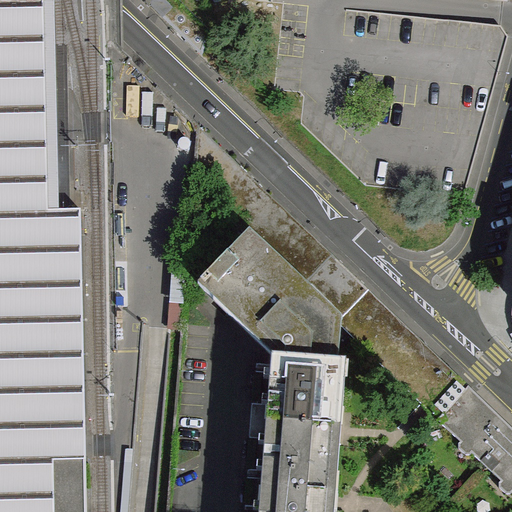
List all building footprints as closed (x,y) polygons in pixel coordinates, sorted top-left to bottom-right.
[(0,511),(89,511),(83,211),(65,211),(50,211),(46,3),(20,3),(0,3),(0,511)] [(321,245),(200,128),(195,187),(247,235),(250,232),(342,321),(342,327),(429,411),(432,408),(461,379),(321,245)] [(244,329),(272,356),(340,361),(342,327),(342,321),(250,232),(247,235),(199,286),(204,291),(244,329)] [(267,422),(341,427),(346,362),(340,361),(272,356),(267,422)] [(441,417),(470,388),(461,379),(432,408),(441,417)] [(511,428),(470,388),(441,417),(439,420),(511,491),(511,428)] [(262,487),(336,493),(341,427),(267,422),(262,487)] [(259,511),(334,511),(336,493),(262,487),(259,511)]
